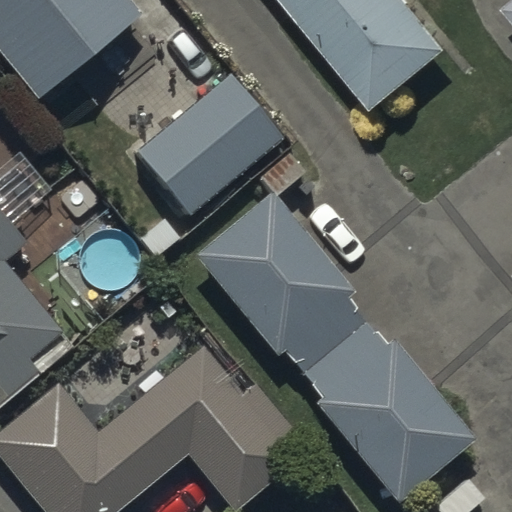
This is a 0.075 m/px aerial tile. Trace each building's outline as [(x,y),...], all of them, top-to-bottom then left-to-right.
[(0,0),(0,75),(34,117),(137,33),(110,0),(0,0)] [(269,0),(372,127),(450,64),(397,0),(269,0)] [(511,32),(511,14),(503,22),(511,32)] [(279,151),(227,88),(133,165),(185,229),(279,151)] [(389,511),(402,511),(473,452),(389,354),(387,356),(350,312),(356,307),(267,203),(189,270),(274,370),(281,364),(320,410),(310,419),(389,511)] [(0,411),(35,383),(26,372),(60,345),(1,272),(20,256),(0,231),(0,411)] [(247,511),(308,465),(252,395),(236,407),(197,358),(93,440),(57,395),(0,440),(0,470),(33,511),(129,511),(182,470),(215,511),(247,511)]
